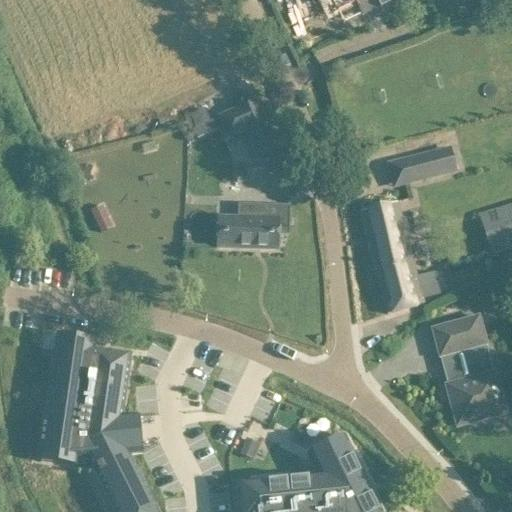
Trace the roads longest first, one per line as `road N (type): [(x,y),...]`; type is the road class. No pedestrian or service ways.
road 1 (residential): [(350,397),(326,206),(283,43),(252,0)]
road 2 (residential): [(350,397),(197,329),(2,298)]
road 3 (residential): [(464,511),(400,437),(350,397)]
